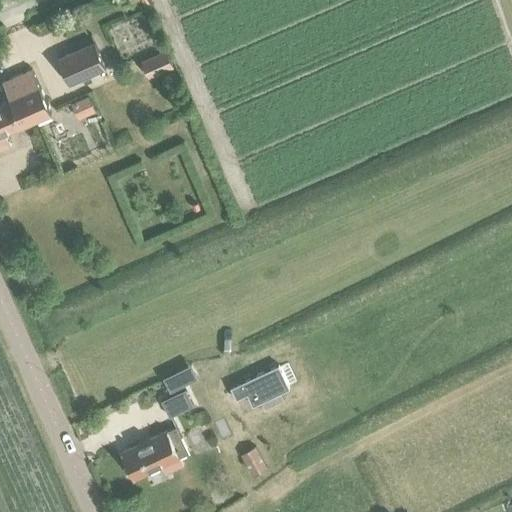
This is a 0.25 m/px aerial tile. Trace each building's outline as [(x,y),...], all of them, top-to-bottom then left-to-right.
[(58,57),(69,83),(106,67),(95,41),(58,57)] [(141,60),(149,77),(174,66),(166,49),(141,60)] [(10,99),(0,103),(0,149),(11,144),(5,132),(51,112),(32,68),(2,81),(10,99)] [(89,93),(72,101),(78,116),(96,109),(89,93)] [(279,364),(230,386),(236,398),(247,393),(253,404),(290,387),(279,364)] [(161,399),(169,416),(194,404),(186,388),(161,399)] [(121,450),(135,477),(163,463),(166,470),(184,462),(181,454),(189,450),(177,424),(168,428),(167,428),(121,450)] [(240,453),(252,476),(267,468),(255,445),(240,453)]
